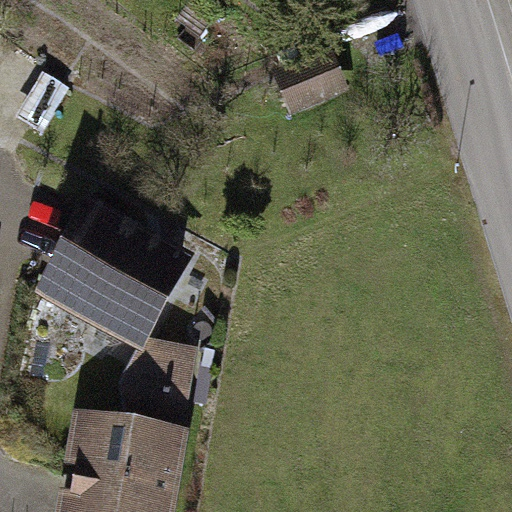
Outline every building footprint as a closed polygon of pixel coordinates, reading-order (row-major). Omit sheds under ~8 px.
[(334,57),(277,80),(288,107),(345,84),(334,57)] [(191,259),(92,205),(48,284),(147,338),(191,259)] [(180,374),(184,348),(160,343),(132,385),(139,418),(185,426),(191,397),(177,395),(167,382),(180,374)] [(197,351),(184,348),(180,374),(167,382),(177,395),(191,397),(197,351)] [(172,511),(185,432),(79,415),(62,511),(172,511)]
